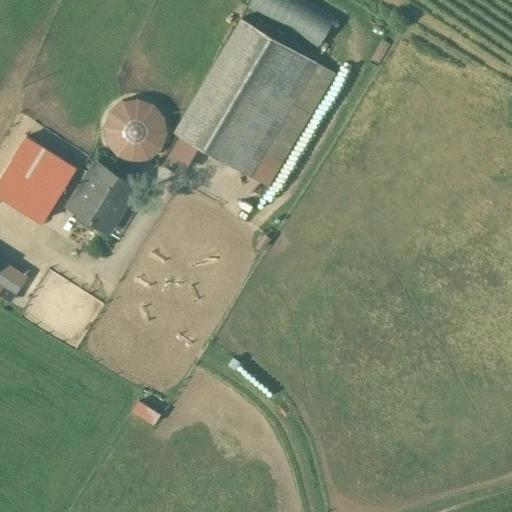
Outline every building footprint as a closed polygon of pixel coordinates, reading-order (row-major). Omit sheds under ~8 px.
[(241,18),(174,131),(248,175),(315,62),(241,18)] [(25,136),(0,175),(0,195),(39,221),(73,167),(67,163),(25,136)] [(96,161),(67,207),(105,231),(134,185),(96,161)] [(0,258),(0,296),(7,301),(24,274),(0,258)] [(152,423),(158,411),(135,399),(128,411),(152,423)]
